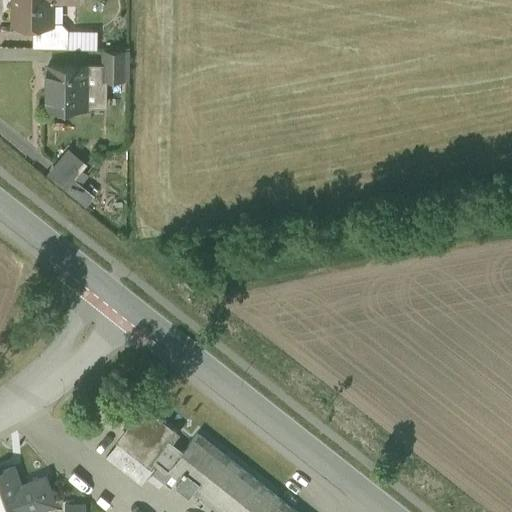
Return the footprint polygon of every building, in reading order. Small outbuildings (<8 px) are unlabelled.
[(13,0),(13,22),(33,23),(52,23),(52,21),(51,0),(13,0)] [(52,21),(52,23),(33,23),(32,46),(68,47),(68,29),(62,22),(52,21)] [(125,50),(103,50),(103,79),(125,80),(125,50)] [(87,63),(49,63),(48,107),(87,107),(87,63)] [(84,162),(65,147),(44,173),(85,206),(94,194),(72,177),(84,162)] [(144,408),(119,440),(151,465),(155,460),(154,458),(167,441),(168,442),(176,433),(144,408)] [(295,511),(196,434),(181,452),(168,442),(167,441),(154,458),(155,460),(180,479),(176,484),(189,494),(193,490),(221,511),(295,511)] [(14,467),(0,472),(0,511),(30,511),(55,504),(46,477),(21,486),(14,467)] [(86,511),(86,501),(65,502),(64,511),(86,511)]
